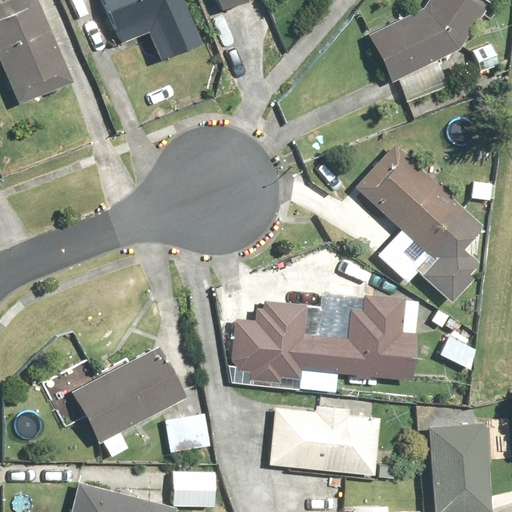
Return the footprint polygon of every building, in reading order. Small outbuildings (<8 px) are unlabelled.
[(25,0),(14,0),(0,6),(0,83),(8,104),(61,81),(25,0)] [(192,56),(168,0),(90,0),(111,49),(140,37),(155,72),(192,56)] [(207,0),(215,20),(267,0),(207,0)] [(452,0),(445,0),(361,33),(383,87),(473,51),(452,0)] [(477,232),(383,152),(344,197),(391,237),(370,261),(405,291),(413,281),(441,305),(477,264),(461,251),(477,232)] [(286,338),(284,375),(403,383),(408,307),(344,303),(342,342),(286,338)] [(450,333),(439,353),(471,371),(483,351),(450,333)] [(152,350),(62,394),(88,447),(178,403),(152,350)] [(314,411),(267,407),(262,473),(373,481),(379,404),(315,399),(314,411)] [(201,417),(158,422),(162,455),(205,449),(201,417)] [(482,511),(480,430),(417,433),(420,511),(482,511)] [(164,474),(164,509),(210,509),(210,474),(164,474)] [(151,511),(67,487),(59,511),(151,511)]
